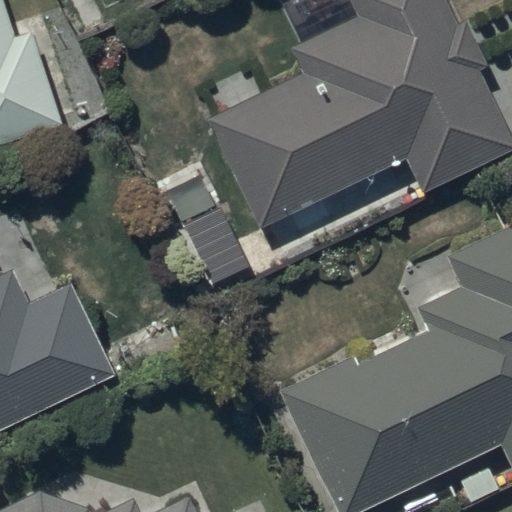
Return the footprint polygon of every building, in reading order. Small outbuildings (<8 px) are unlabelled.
[(259,226),(286,212),(297,235),(330,219),(319,196),(402,156),(420,193),(511,148),(511,144),(476,71),(482,68),(459,21),(451,24),(439,0),(345,0),(353,15),(287,47),(299,71),(206,116),(259,226)] [(9,36),(0,7),(0,141),(54,124),(25,31),(9,36)] [(347,353),(278,388),(339,511),(349,511),(496,439),(511,470),(511,224),(444,258),(458,286),(412,308),(423,330),(353,364),(347,353)] [(0,428),(112,377),(68,281),(25,301),(11,271),(0,276),(0,428)] [(0,511),(189,511),(182,496),(147,511),(136,511),(129,496),(96,511),(87,511),(84,505),(38,489),(0,507),(0,511)]
